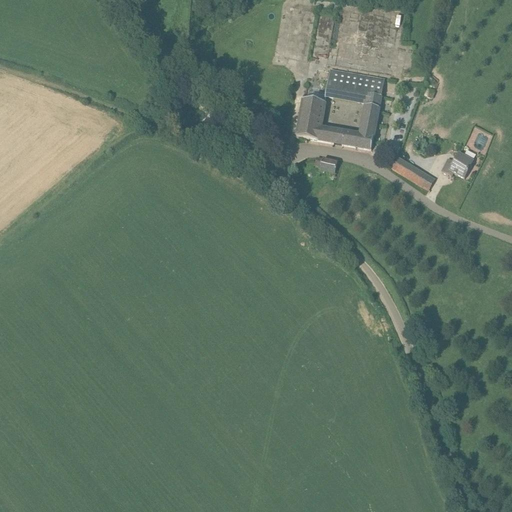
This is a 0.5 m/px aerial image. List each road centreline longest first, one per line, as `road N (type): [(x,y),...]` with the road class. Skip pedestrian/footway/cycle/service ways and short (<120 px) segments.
road 1 (unclassified): [(470,511),(383,293),(270,176)]
road 2 (unclassified): [(511,240),(432,206),(360,158),(303,150)]
road 3 (track): [(159,125),(119,139),(0,240)]
road 4 (unclassified): [(240,142),(119,0)]
road 5 (track): [(159,125),(0,68)]
